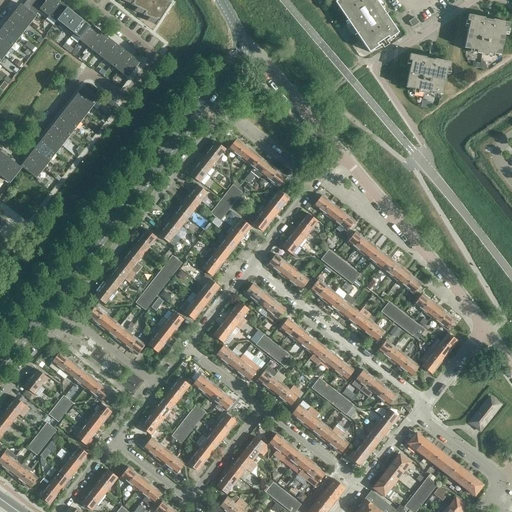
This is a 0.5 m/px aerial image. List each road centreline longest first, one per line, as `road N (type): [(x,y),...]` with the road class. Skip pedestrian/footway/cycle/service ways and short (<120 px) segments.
road 1 (tertiary): [(0,365),(209,99),(239,47)]
road 2 (residential): [(65,317),(223,115),(312,183)]
road 3 (unclassified): [(484,330),(338,150)]
road 4 (residential): [(426,403),(249,262)]
road 5 (residential): [(124,99),(86,68),(17,152),(0,137)]
road 6 (residential): [(511,278),(419,158)]
road 7 (unclassified): [(338,150),(239,47)]
road 8 (residential): [(485,503),(501,481),(417,413)]
road 9 (residential): [(361,487),(262,407)]
